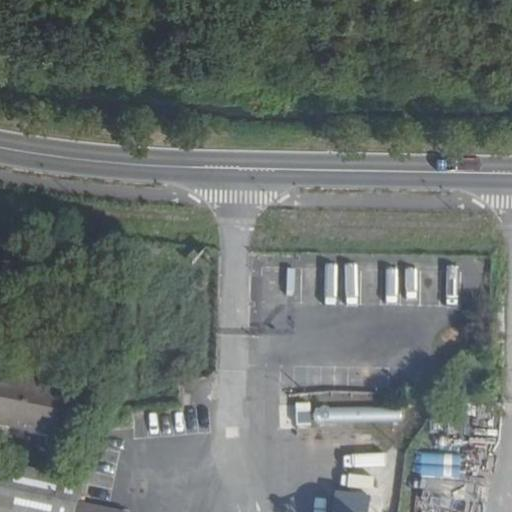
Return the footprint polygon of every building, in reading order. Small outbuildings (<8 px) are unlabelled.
[(273,393),(275,372),(257,370),(254,391),(273,393)] [(0,427),(56,440),(64,394),(5,381),(0,399),(0,427)] [(109,411),(99,421),(100,427),(130,425),(129,410),(109,411)] [(84,438),(78,473),(88,475),(94,440),(84,438)] [(0,511),(82,511),(89,480),(0,461),(0,511)]
